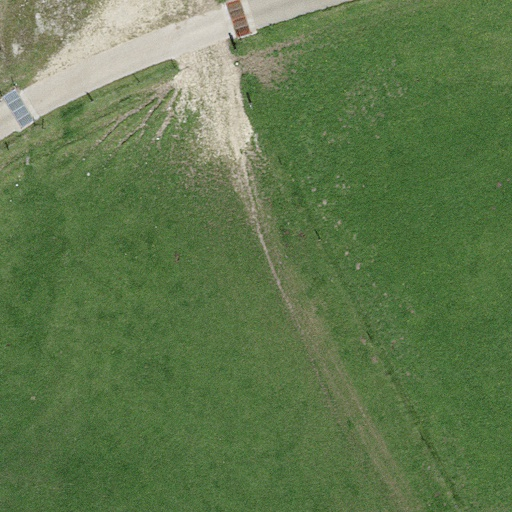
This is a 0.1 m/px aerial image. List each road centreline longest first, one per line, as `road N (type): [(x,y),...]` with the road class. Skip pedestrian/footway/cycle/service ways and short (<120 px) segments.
road 1 (track): [(204,30),(242,181),(274,263),(417,511)]
road 2 (track): [(0,120),(126,56),(300,0)]
